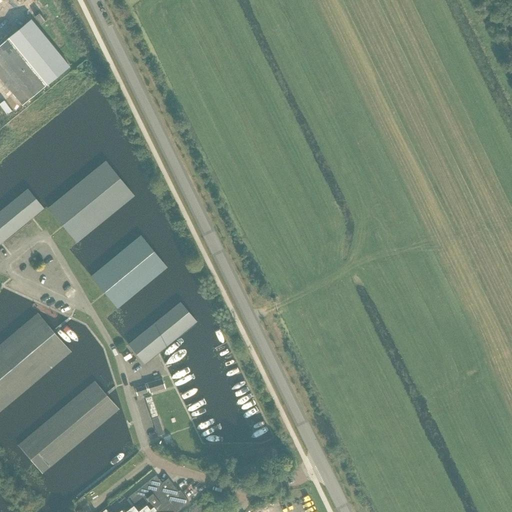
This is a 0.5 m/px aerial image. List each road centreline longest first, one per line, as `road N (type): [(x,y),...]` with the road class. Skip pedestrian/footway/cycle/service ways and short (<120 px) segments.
road 1 (tertiary): [(322,465),(95,0)]
road 2 (unclassified): [(322,465),(254,491),(157,461),(145,446),(118,355),(89,310)]
road 3 (unclassified): [(89,310),(46,236),(6,264),(7,273),(77,306)]
